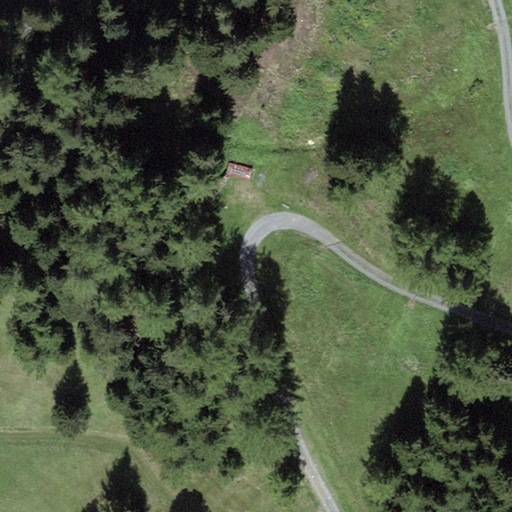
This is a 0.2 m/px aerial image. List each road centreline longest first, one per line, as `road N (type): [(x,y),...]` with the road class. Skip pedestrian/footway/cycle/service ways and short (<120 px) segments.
road 1 (track): [(511,341),(463,329),(383,284),(333,243),(287,224),(261,243),(286,400),(328,511)]
road 2 (track): [(0,443),(133,455),(186,511)]
